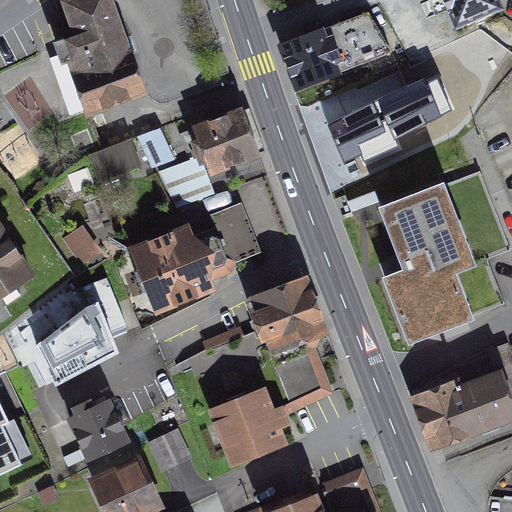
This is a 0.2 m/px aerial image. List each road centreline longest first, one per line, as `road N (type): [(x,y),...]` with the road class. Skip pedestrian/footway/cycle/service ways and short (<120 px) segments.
road 1 (primary): [(235,0),(326,253)]
road 2 (residential): [(326,253),(155,343)]
road 3 (primary): [(326,253),(390,423)]
road 4 (residential): [(390,423),(226,495)]
